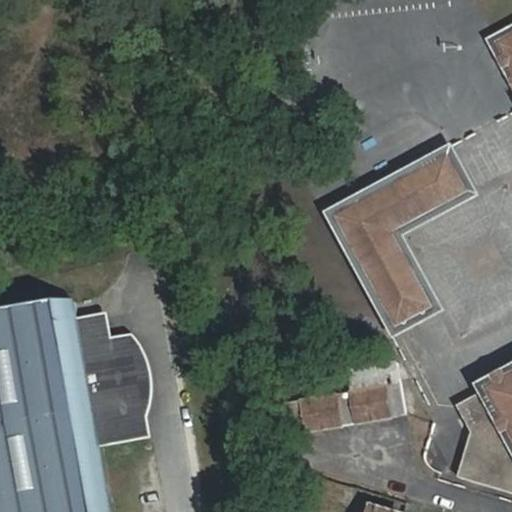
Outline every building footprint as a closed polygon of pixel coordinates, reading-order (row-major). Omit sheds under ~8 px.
[(511,24),(489,37),(511,81),(511,361),(476,381),(478,388),(494,381),(511,371),(511,51),(506,40),(511,37),(511,24)] [(511,37),(506,40),(511,51),(511,371),(494,381),(478,388),(461,395),(475,424),(461,471),(511,484),(511,37)] [(465,196),(400,230),(411,252),(420,251),(412,234),(481,200),(453,147),(331,208),(359,260),(367,259),(344,213),(442,162),(451,163),(464,185),(465,196)] [(411,252),(400,230),(465,196),(464,185),(451,163),(442,162),(344,213),(367,259),(395,313),(406,315),(415,315),(421,312),(427,307),(429,301),(430,294),(429,290),(411,252)] [(448,308),(420,251),(411,252),(429,290),(430,294),(429,301),(427,307),(421,312),(415,315),(406,315),(395,313),(367,259),(359,260),(397,333),(448,308)] [(0,511),(116,511),(116,507),(104,510),(92,441),(107,439),(132,434),(128,412),(145,410),(145,390),(143,370),(138,351),(131,334),(113,337),(108,312),(82,316),(77,297),(0,311),(0,511)] [(141,332),(131,334),(138,351),(143,370),(145,390),(145,410),(128,412),(132,434),(157,428),(153,413),(156,396),(156,379),(153,362),(148,346),(141,332)] [(386,377),(389,406),(409,403),(404,374),(386,377)] [(386,377),(305,388),(310,418),(389,406),(386,377)] [(310,418),(305,388),(289,391),(293,420),(310,418)] [(120,511),(107,439),(92,441),(104,510),(116,507),(116,511),(120,511)]
